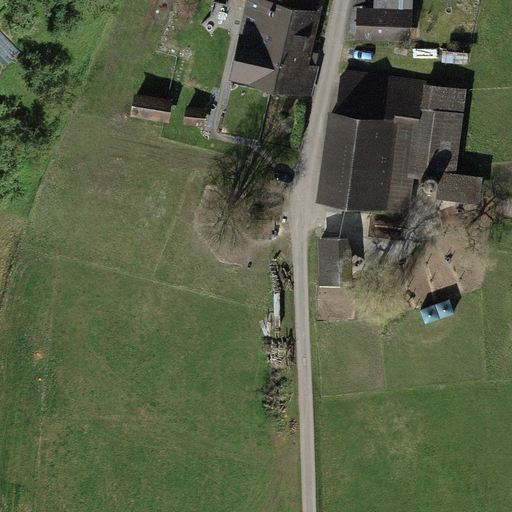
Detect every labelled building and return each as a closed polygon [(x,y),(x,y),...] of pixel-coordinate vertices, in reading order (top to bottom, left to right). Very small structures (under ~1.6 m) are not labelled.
[(320,4),(302,0),(244,0),(228,70),(311,89),(316,65),(306,62),(320,4)] [(373,0),(373,7),(354,6),(353,37),(412,40),(413,0),(373,0)] [(336,102),(330,101),(317,194),(389,203),(388,209),(409,212),(414,171),(439,175),(437,193),(480,199),(484,173),(456,169),(467,84),(346,68),(340,73),(336,102)] [(173,97),(134,89),(130,111),(169,118),(173,97)] [(206,105),(186,102),(183,119),(204,122),(206,105)] [(351,233),(317,233),(318,282),(352,281),(351,233)]
